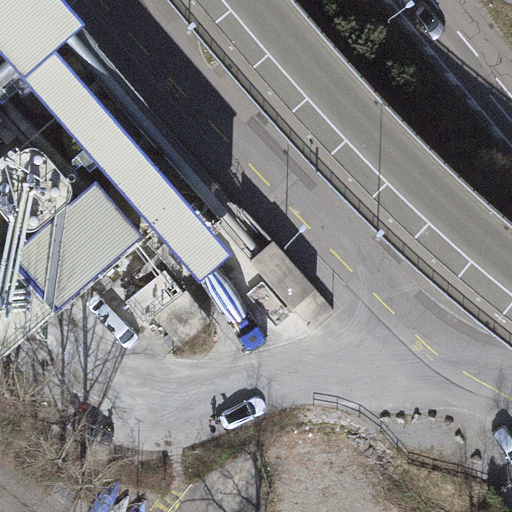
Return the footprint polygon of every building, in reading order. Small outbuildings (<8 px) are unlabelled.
[(0,0),(0,60),(3,61),(15,59),(25,53),(33,44),(37,33),(37,21),(33,10),(26,1),(24,0),(0,0)] [(37,113),(49,116),(61,114),(72,109),(81,100),(85,89),(86,76),(82,65),(75,55),(65,48),(53,46),(41,47),(30,53),(21,62),(17,73),(16,85),(20,97),(27,106),(37,113)] [(65,125),(64,137),(67,149),(73,159),(83,166),(95,170),(107,169),(118,164),(127,156),(132,145),(134,133),(131,121),(124,111),(114,104),(103,101),(91,101),(80,106),(71,115),(65,125)] [(0,215),(27,246),(83,196),(34,139),(0,169),(0,215)] [(134,222),(146,224),(158,222),(169,217),(177,207),(181,196),(181,184),(177,172),(169,163),(159,157),(147,155),(135,157),(124,163),(116,172),(112,183),(112,195),(116,207),(124,216),(134,222)] [(83,196),(27,246),(73,299),(142,240),(94,186),(83,196)] [(274,241),(250,262),(311,330),(335,309),(274,241)] [(39,328),(73,299),(27,246),(0,269),(0,350),(6,357),(39,328)] [(183,292),(166,271),(127,302),(145,325),(183,292)] [(187,291),(155,316),(180,346),(211,321),(187,291)]
